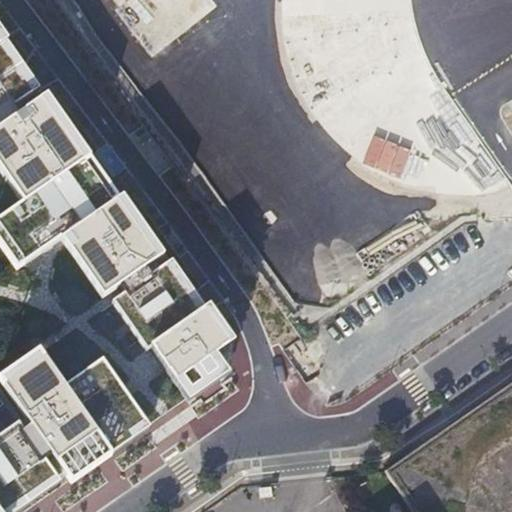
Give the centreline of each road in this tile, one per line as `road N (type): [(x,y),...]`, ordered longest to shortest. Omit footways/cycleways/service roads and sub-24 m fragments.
road 1 (residential): [(10,0),(241,305),(264,360),(273,439)]
road 2 (residential): [(273,439),(370,423),(511,327)]
road 3 (residential): [(125,511),(223,446),(273,439)]
